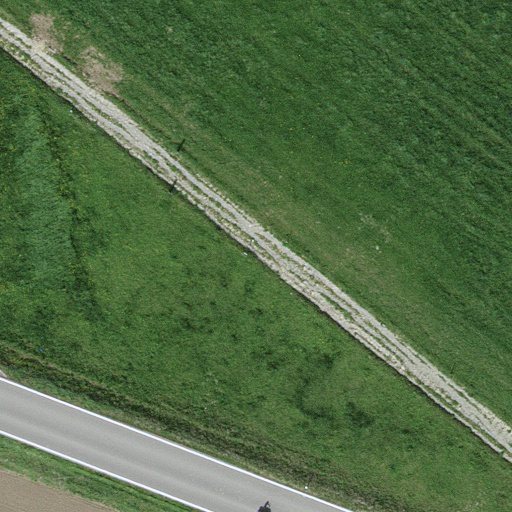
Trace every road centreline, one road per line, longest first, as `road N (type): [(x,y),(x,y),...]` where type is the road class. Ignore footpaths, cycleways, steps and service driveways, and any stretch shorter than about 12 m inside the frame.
road 1 (track): [(511,447),(0,31)]
road 2 (tertiary): [(283,511),(0,400)]
